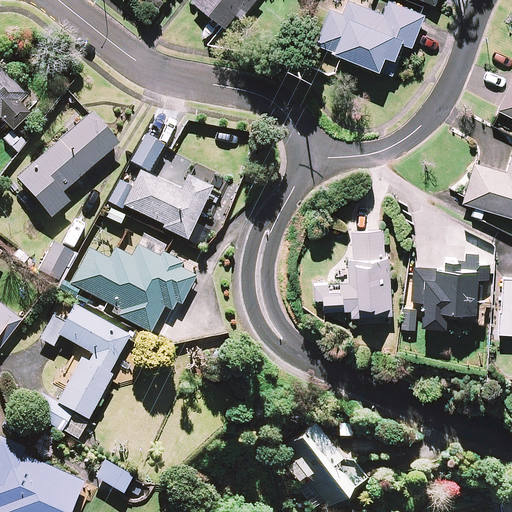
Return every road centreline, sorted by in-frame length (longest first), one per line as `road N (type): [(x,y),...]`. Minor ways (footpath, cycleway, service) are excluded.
road 1 (residential): [(511,441),(369,390),(306,361),(279,338),(263,309),(259,253),(297,179),(302,145)]
road 2 (residential): [(302,145),(279,105),(130,57),(58,0)]
road 3 (residential): [(481,0),(456,73),(431,116),(401,144),(340,158),(302,145)]
